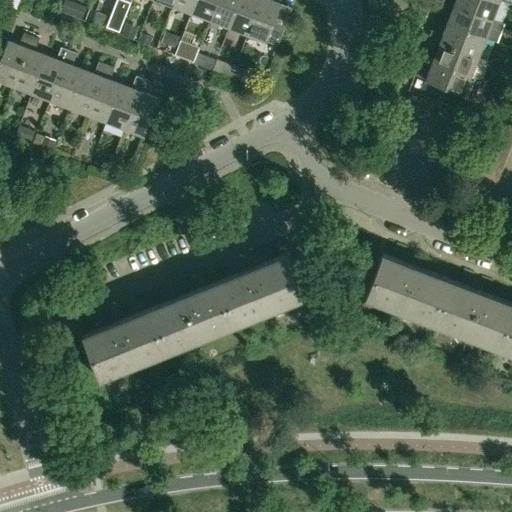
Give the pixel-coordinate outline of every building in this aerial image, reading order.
[(131,0),(117,0),(107,27),(120,32),(131,0)] [(174,0),(173,5),(191,12),(195,0),(174,0)] [(195,0),(191,12),(210,19),(217,0),(195,0)] [(217,0),(210,19),(228,26),(238,0),(217,0)] [(238,0),(228,26),(247,33),(259,0),(238,0)] [(274,0),(259,0),(247,33),(278,45),(289,15),(278,10),(281,3),(274,0)] [(444,0),(442,0),(440,7),(452,12),(448,23),(485,37),(492,19),(444,0)] [(444,0),(492,19),(499,0),(444,0)] [(103,27),(108,16),(96,11),(91,22),(103,27)] [(137,40),(140,33),(137,31),(139,27),(126,22),(121,34),(137,40)] [(432,29),(428,37),(478,56),(485,37),(448,23),(444,33),(432,29)] [(8,39),(0,59),(0,79),(12,84),(31,34),(24,32),(20,44),(8,39)] [(140,33),(137,40),(149,45),(152,37),(141,32),(141,33),(140,33)] [(12,84),(31,91),(45,54),(35,50),(40,37),(31,34),(12,84)] [(180,37),(172,34),(169,45),(177,47),(180,37)] [(428,37),(426,45),(438,49),(433,60),(471,74),(478,56),(428,37)] [(31,91),(50,98),(69,49),(61,46),(57,58),(45,54),(31,91)] [(50,98),(69,106),(83,68),(72,64),(77,52),(69,49),(50,98)] [(206,58),(198,55),(195,63),(203,66),(206,58)] [(69,106),(87,113),(106,63),(99,60),(94,72),(83,68),(69,106)] [(480,78),(471,74),(433,60),(429,70),(417,66),(414,74),(426,78),(426,79),(473,97),(480,78)] [(87,113),(106,120),(120,82),(110,78),(114,66),(106,63),(87,113)] [(235,66),(227,63),(224,70),(232,73),(235,66)] [(106,120),(125,127),(144,78),(136,75),(132,87),(120,82),(106,120)] [(144,135),(159,97),(147,93),(151,81),(144,78),(125,127),(144,135)] [(511,124),(496,119),(495,122),(491,132),(511,139),(511,124)] [(24,137),(27,128),(20,125),(16,134),(24,137)] [(508,153),(511,143),(511,139),(491,132),(486,145),(508,153)] [(56,140),(45,136),(42,145),(52,149),(56,140)] [(503,166),(508,153),(486,145),(481,158),(503,166)] [(498,179),(503,166),(481,158),(476,171),(498,179)] [(493,192),(498,179),(476,171),(471,184),(493,192)] [(488,206),(493,192),(471,184),(466,197),(488,206)] [(286,253),(237,273),(218,280),(235,324),(303,297),(286,253)] [(365,296),(367,297),(433,322),(450,279),(382,253),(365,296)] [(511,320),(511,302),(481,290),(450,279),(433,322),(501,348),(511,320)] [(218,280),(170,299),(150,307),(168,351),(235,324),(218,280)] [(150,307),(115,322),(83,334),(100,378),(168,351),(150,307)] [(511,320),(501,348),(511,352),(511,320)]
